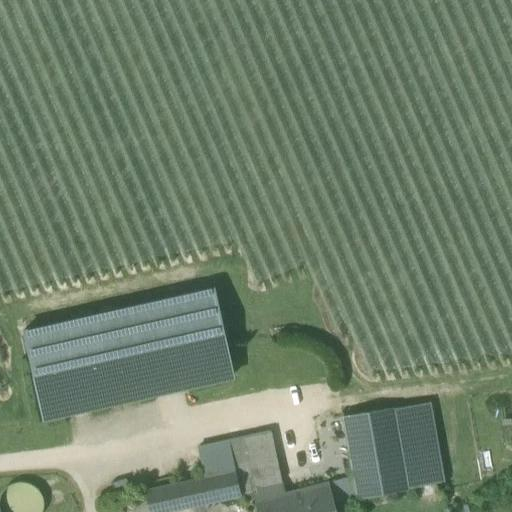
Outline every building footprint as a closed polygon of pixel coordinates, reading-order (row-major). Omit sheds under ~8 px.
[(23,332),(43,420),(232,378),(212,290),(44,327),(23,332)] [(401,449),(408,490),(445,483),(430,403),(394,409),(401,449)] [(328,485),(333,503),(408,490),(401,449),(394,409),(343,418),(354,477),(328,485)] [(243,438),(254,490),(282,482),(269,433),(243,438)] [(205,479),(196,480),(201,506),(254,493),(255,493),(254,490),(243,438),(198,448),(205,479)] [(24,480),(7,484),(0,497),(0,499),(2,511),(39,511),(44,506),(40,490),(24,480)] [(188,509),(201,506),(196,480),(183,483),(188,509)] [(254,493),(258,511),(335,511),(333,503),(328,485),(285,495),(282,482),(254,490),(255,493),(254,493)] [(173,511),(188,509),(183,483),(144,492),(145,495),(149,511),(173,511)] [(133,511),(149,511),(145,495),(133,511)]
